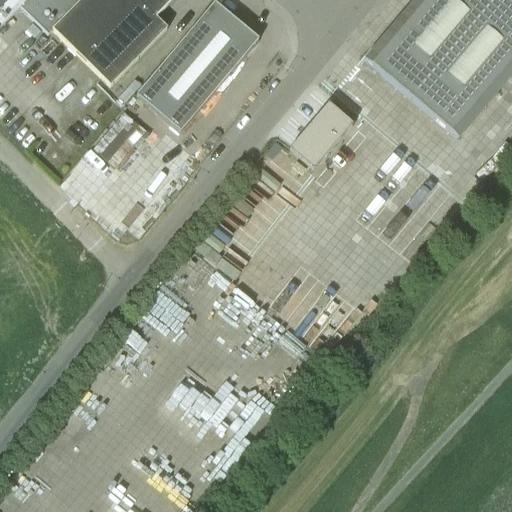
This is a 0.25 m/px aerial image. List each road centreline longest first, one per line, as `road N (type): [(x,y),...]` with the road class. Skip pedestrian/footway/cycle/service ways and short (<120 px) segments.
road 1 (unclassified): [(131,278),(331,34)]
road 2 (unclassified): [(0,445),(131,278)]
road 3 (unclassified): [(131,278),(0,151)]
road 4 (unknown): [(452,154),(315,273)]
road 5 (unknown): [(331,34),(452,154)]
